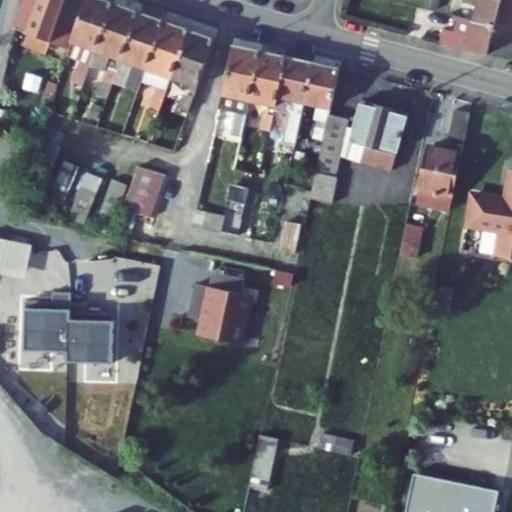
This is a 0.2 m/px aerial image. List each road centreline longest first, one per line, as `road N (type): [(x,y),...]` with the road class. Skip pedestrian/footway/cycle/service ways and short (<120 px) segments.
road 1 (residential): [(317,34),(511,84)]
road 2 (residential): [(201,0),(317,34)]
